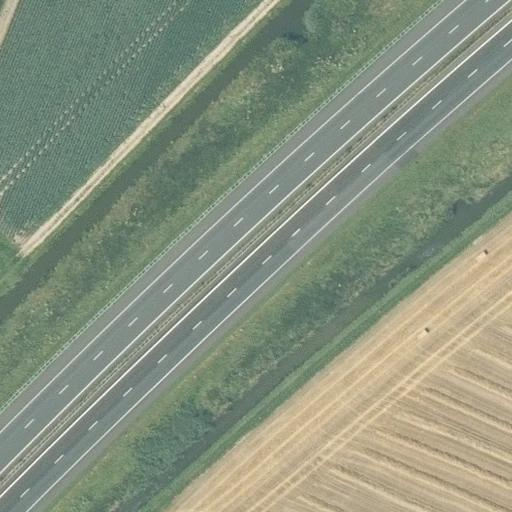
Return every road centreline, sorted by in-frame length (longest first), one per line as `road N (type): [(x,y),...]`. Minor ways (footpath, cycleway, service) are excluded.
road 1 (motorway): [(5,511),(194,327),(511,40)]
road 2 (motorway): [(488,0),(278,185),(0,453)]
